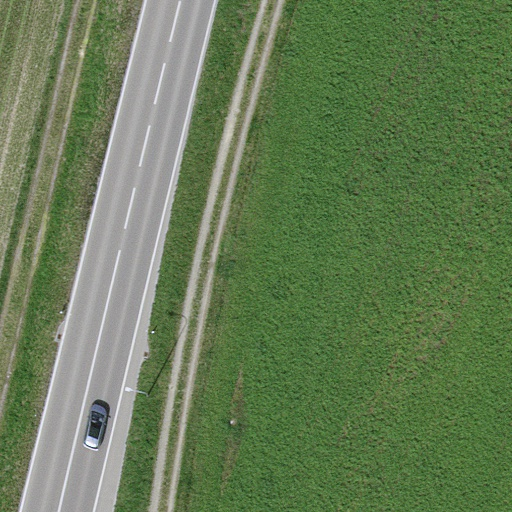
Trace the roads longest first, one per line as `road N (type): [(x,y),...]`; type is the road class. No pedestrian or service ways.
road 1 (secondary): [(58,511),(180,0)]
road 2 (track): [(168,511),(216,236),(284,0)]
road 3 (track): [(90,0),(0,400)]
